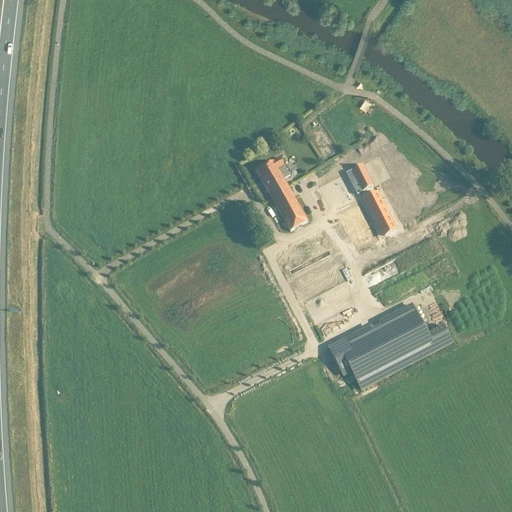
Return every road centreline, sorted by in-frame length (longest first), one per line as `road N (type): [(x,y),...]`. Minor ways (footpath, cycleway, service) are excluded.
road 1 (unknown): [(96,275),(237,195),(252,200),(283,235),(330,230),(362,293),(363,317),(205,402)]
road 2 (residential): [(261,511),(240,456),(205,402),(96,275)]
road 3 (motorway): [(0,130),(11,0)]
